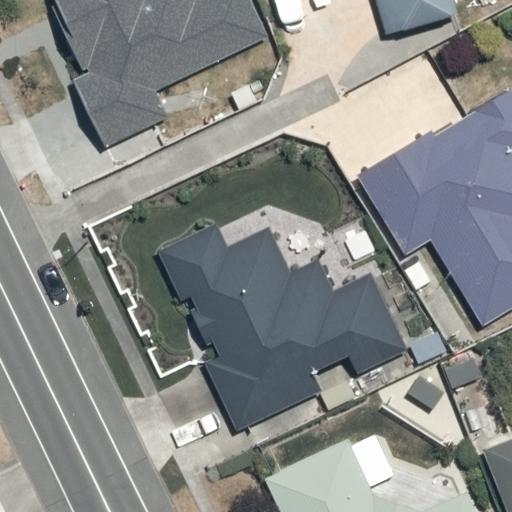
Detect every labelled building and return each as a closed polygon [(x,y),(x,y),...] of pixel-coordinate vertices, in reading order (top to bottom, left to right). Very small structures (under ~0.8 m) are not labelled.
[(60,0),(95,66),(78,74),(111,139),(177,105),(173,96),(284,39),(263,0),(60,0)] [(383,0),(393,32),(472,8),(469,0),(383,0)] [(443,246),(488,321),(511,305),(511,98),(365,186),(412,264),(443,246)] [(206,357),(244,433),(422,344),(381,261),(345,279),(336,260),(300,278),(278,233),(258,243),(243,211),(169,248),(220,350),(206,357)] [(484,511),(477,496),(445,511),(424,511),(384,430),(276,484),(290,511),(484,511)] [(511,445),(495,452),(511,495),(511,445)]
